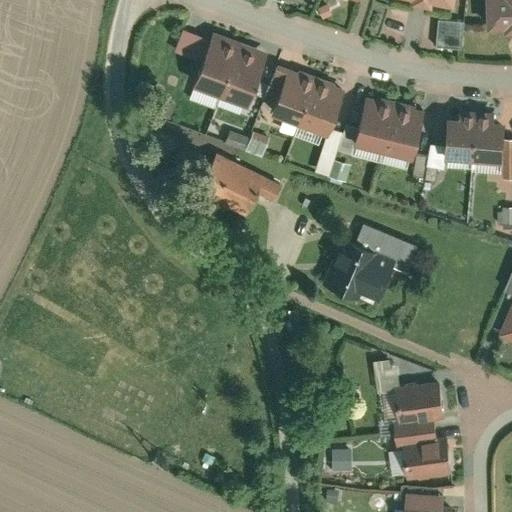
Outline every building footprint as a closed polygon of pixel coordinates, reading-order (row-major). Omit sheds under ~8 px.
[(511,0),(482,0),(484,28),(503,27),(503,32),(511,31),(511,0)] [(464,22),(437,20),(434,48),(461,51),(464,22)] [(199,64),(207,41),(183,32),(175,56),(199,64)] [(199,64),(191,85),(247,105),(266,53),(210,33),(207,41),(199,64)] [(287,66),(269,113),(280,118),(274,132),(291,139),(297,124),(326,135),(344,88),(287,66)] [(424,110),(365,95),(354,136),(344,133),(339,152),(351,155),(354,144),(357,145),(379,150),(385,152),(407,157),(411,158),(424,110)] [(457,118),(445,117),(443,159),(447,159),(470,160),(472,160),(502,162),(504,162),(506,121),(491,120),(492,111),(458,109),(457,118)] [(258,116),(243,111),(233,138),(248,144),(258,116)] [(343,132),(328,133),(314,173),(327,177),(343,132)] [(379,150),(357,145),(354,156),(376,162),(379,150)] [(429,146),(427,157),(424,179),(424,182),(436,184),(441,147),(429,146)] [(407,157),(385,152),(383,162),(404,168),(407,157)] [(280,182),(214,154),(200,185),(250,206),(256,191),(273,198),(280,182)] [(427,157),(416,155),(413,177),(424,179),(427,157)] [(470,160),(447,159),(446,169),(469,170),(470,160)] [(342,162),(336,160),(330,178),(336,180),(342,162)] [(502,162),(472,160),(471,174),(502,176),(502,162)] [(351,165),(342,162),(336,180),(345,183),(351,165)] [(504,162),(502,162),(502,176),(502,180),(511,180),(511,162),(504,162)] [(330,202),(314,195),(307,212),(323,219),(330,202)] [(510,208),(501,208),(501,225),(511,225),(510,208)] [(362,227),(355,244),(373,252),(369,261),(390,271),(404,275),(415,249),(362,227)] [(355,244),(343,238),(322,283),(352,297),(357,287),(362,289),(376,296),(378,297),(390,271),(369,261),(373,252),(355,244)] [(376,296),(362,289),(358,298),(372,305),(376,296)] [(511,304),(499,335),(511,340),(511,304)] [(440,380),(396,385),(399,416),(400,420),(433,416),(444,415),(440,380)] [(392,416),(399,416),(399,412),(388,413),(390,433),(394,433),(392,416)] [(436,439),(433,416),(400,420),(399,416),(392,416),(394,433),(396,450),(403,449),(402,443),(436,439)] [(436,439),(402,443),(403,449),(406,474),(407,478),(451,472),(447,438),(436,439)] [(406,474),(403,449),(396,450),(389,451),(392,476),(406,474)] [(403,511),(450,511),(451,509),(439,508),(440,497),(405,494),(404,508),(403,511)]
